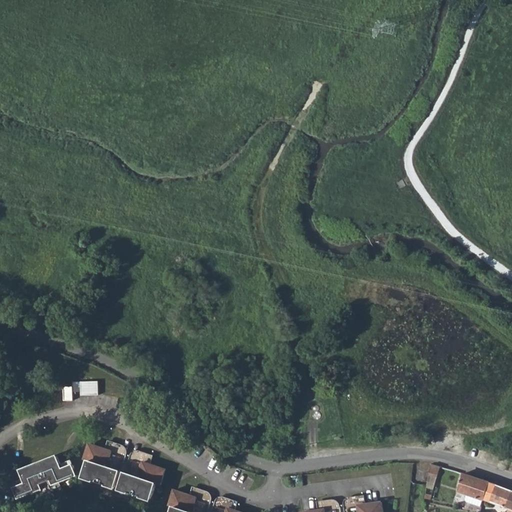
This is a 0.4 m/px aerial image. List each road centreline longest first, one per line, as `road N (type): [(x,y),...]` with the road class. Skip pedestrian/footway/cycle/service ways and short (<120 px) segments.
road 1 (track): [(244,456),(287,381),(299,340),(259,232),(258,206),(321,75)]
road 2 (unclassified): [(272,468),(230,451),(154,385),(0,321)]
road 3 (residential): [(0,439),(35,419),(106,415),(240,493),(269,499)]
road 4 (unclassified): [(417,456),(272,468)]
